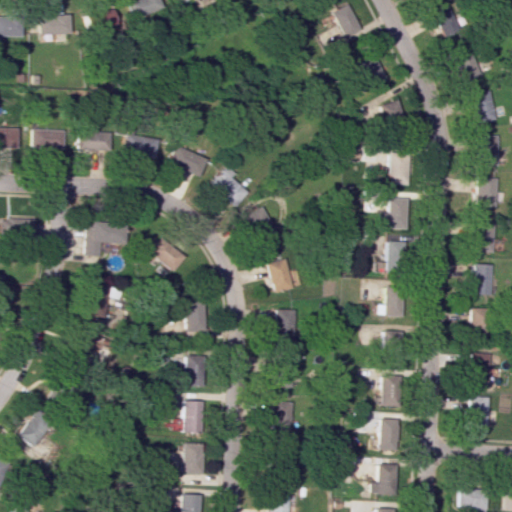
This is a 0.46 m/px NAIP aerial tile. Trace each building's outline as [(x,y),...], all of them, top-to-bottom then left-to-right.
[(124,0),(122,1),(129,19),(158,7),(155,0),(124,0)] [(358,33),(341,3),(325,12),(341,43),(358,33)] [(456,28),(444,3),(427,11),(439,36),(456,28)] [(87,12),(90,31),(112,27),(109,8),(87,12)] [(65,14),(34,15),(34,34),(65,33),(65,14)] [(0,35),(17,36),(17,17),(0,16),(0,35)] [(461,80),(477,74),(466,48),(451,55),(461,80)] [(382,79),(368,53),(352,62),(367,87),(382,79)] [(492,119),(485,90),(466,94),(473,123),(492,119)] [(381,125),(400,115),(391,98),(372,107),(381,125)] [(0,146),(13,147),(13,127),(0,127),(0,146)] [(59,129),(27,128),(26,147),(58,148),(59,129)] [(104,131),(73,131),(73,149),(104,149),(104,131)] [(152,137),(121,134),(118,155),(150,158),(152,137)] [(493,135),(474,135),(473,165),(493,165),(493,135)] [(163,164),(194,175),(200,157),(169,145),(163,164)] [(400,185),(405,152),(383,149),(378,181),(400,185)] [(229,173),(221,165),(204,182),(229,205),(242,191),(226,177),(229,173)] [(493,177),(472,177),(471,207),(492,207),(493,177)] [(373,227),(398,227),(398,197),(383,197),(382,212),(373,212),(373,227)] [(274,239),(259,206),(240,214),(255,248),(274,239)] [(28,216),(0,216),(0,237),(29,237),(28,216)] [(490,251),(489,220),(469,221),(470,252),(490,251)] [(119,243),(120,223),(81,221),(80,255),(95,256),(95,242),(119,243)] [(166,271),(178,255),(153,236),(141,252),(166,271)] [(380,269),(397,270),(398,241),(380,240),(380,269)] [(286,288),(282,259),(263,261),(267,291),(286,288)] [(467,294),(487,295),(488,264),(468,263),(467,294)] [(81,279),(80,317),(100,318),(101,279),(81,279)] [(378,316),(395,316),(396,283),(378,283),(378,316)] [(179,330),(198,329),(197,300),(178,301),(179,330)] [(467,336),(484,335),(484,307),(466,308),(467,336)] [(269,340),(289,341),(290,309),(270,308),(269,340)] [(97,335),(72,329),(67,355),(82,359),(84,349),(94,351),(97,335)] [(384,329),(373,330),(374,345),(394,345),(393,329),(384,330),(384,329)] [(466,381),(485,381),(486,352),(466,352),(466,381)] [(197,385),(196,353),(178,353),(178,371),(171,371),(171,378),(177,378),(177,386),(197,385)] [(375,370),(374,404),(391,405),(392,371),(375,370)] [(463,424),(482,425),(483,396),(464,395),(463,424)] [(196,400),(177,399),(175,432),(195,432),(196,400)] [(286,433),(287,401),(267,401),(266,433),(286,433)] [(391,449),(392,418),(372,417),(371,449),(391,449)] [(175,473),(196,473),(196,442),(176,442),(175,473)] [(285,477),(286,447),(269,447),(268,477),(285,477)] [(348,456),(336,457),(337,471),(349,470),(348,456)] [(369,493),(388,494),(389,464),(370,464),(369,493)] [(451,507),(465,508),(465,511),(479,511),(480,488),(451,487),(451,507)] [(511,490),(496,489),(495,510),(511,510),(511,490)] [(282,511),(283,493),(263,492),(262,511),(282,511)] [(192,511),(194,494),(174,493),(173,509),(163,509),(162,511),(192,511)]
